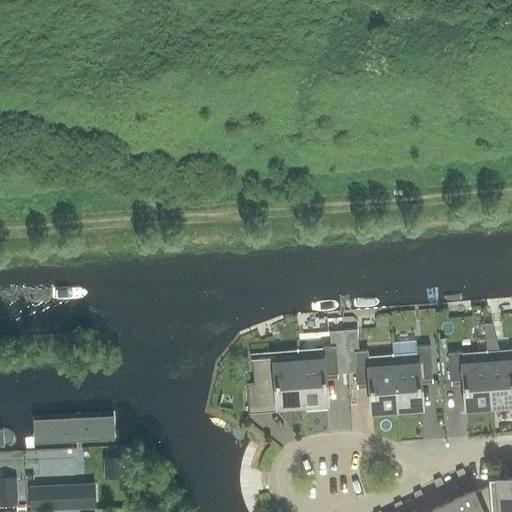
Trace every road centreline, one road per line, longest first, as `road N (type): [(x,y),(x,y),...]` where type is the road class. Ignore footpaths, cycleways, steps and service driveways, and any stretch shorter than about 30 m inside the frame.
road 1 (unknown): [(0,241),(511,199)]
road 2 (residential): [(437,466),(365,442),(297,450),(284,462),(280,487),(315,509),(363,505),(414,479)]
